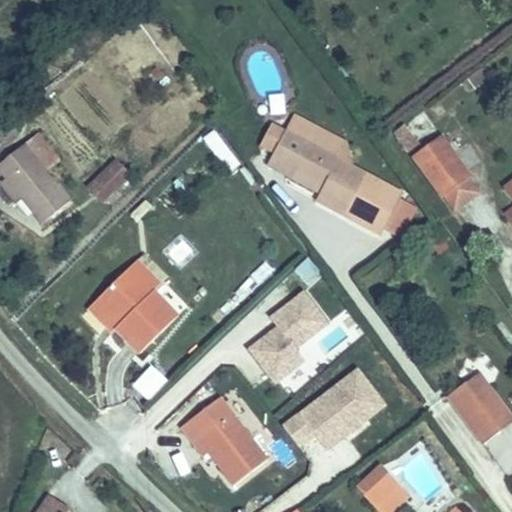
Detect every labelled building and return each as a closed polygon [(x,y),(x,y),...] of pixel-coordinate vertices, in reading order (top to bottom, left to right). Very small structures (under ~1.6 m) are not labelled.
[(418,121),(397,137),(444,200),(471,180),(444,144),(428,157),(411,134),(423,125),(418,121)] [(136,138),(108,162),(121,177),(148,152),(136,138)] [(326,195),(323,200),(322,204),(347,219),(365,182),(291,141),(276,168),(326,195)] [(18,157),(0,171),(0,187),(15,205),(36,230),(61,207),(18,157)] [(273,174),(323,200),(326,195),(276,168),(273,174)] [(511,183),(498,195),(511,211),(500,221),(511,235),(511,183)] [(0,198),(9,210),(15,205),(0,187),(0,198)] [(119,278),(139,302),(144,298),(124,273),(119,278)] [(119,278),(86,306),(104,330),(128,361),(163,332),(139,302),(119,278)] [(273,386),(304,358),(296,349),(329,320),(294,281),(230,338),(273,386)] [(78,313),(96,336),(104,330),(86,306),(78,313)] [(146,401),(166,380),(148,363),(128,384),(146,401)] [(296,448),(312,436),(324,452),(386,404),(355,365),(278,425),(296,448)] [(511,420),(481,379),(474,385),(509,434),(511,431),(511,420)] [(474,385),(453,401),(488,449),(509,434),(474,385)] [(196,455),(220,487),(256,458),(210,399),(167,431),(190,460),(196,455)] [(352,487),(365,499),(389,477),(377,464),(352,487)] [(365,499),(375,511),(388,511),(405,496),(389,477),(365,499)]
